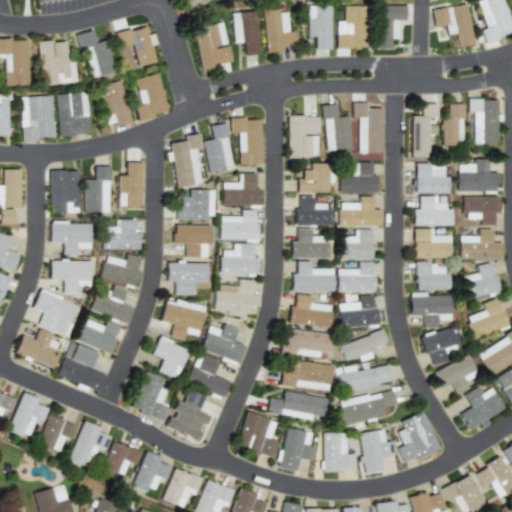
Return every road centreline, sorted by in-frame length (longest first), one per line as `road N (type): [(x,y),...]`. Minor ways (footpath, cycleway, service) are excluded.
road 1 (residential): [(0,367),(190,455),(326,491),(419,477),(511,423)]
road 2 (residential): [(396,60),(398,320),(412,368),(462,455)]
road 3 (residential): [(269,67),(276,108),(273,296),(213,460)]
road 4 (residential): [(511,45),(463,58),(269,67),(210,82),(193,103)]
road 5 (residential): [(193,103),(220,111),(274,96),(468,90),(511,80)]
road 6 (residential): [(151,133),(156,257),(140,324),(104,412)]
road 7 (residential): [(193,103),(157,7),(61,24),(0,24)]
road 8 (residential): [(193,103),(151,133),(92,150),(0,153)]
road 9 (residential): [(36,154),(35,255),(0,352)]
